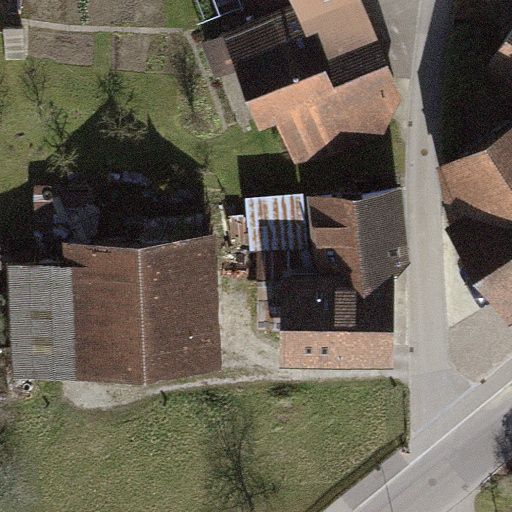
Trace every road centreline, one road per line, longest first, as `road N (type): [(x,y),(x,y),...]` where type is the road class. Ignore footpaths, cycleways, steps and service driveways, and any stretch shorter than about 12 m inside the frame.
road 1 (residential): [(440,0),(419,126),(433,393),(474,456)]
road 2 (unknown): [(68,394),(331,360),(433,393)]
